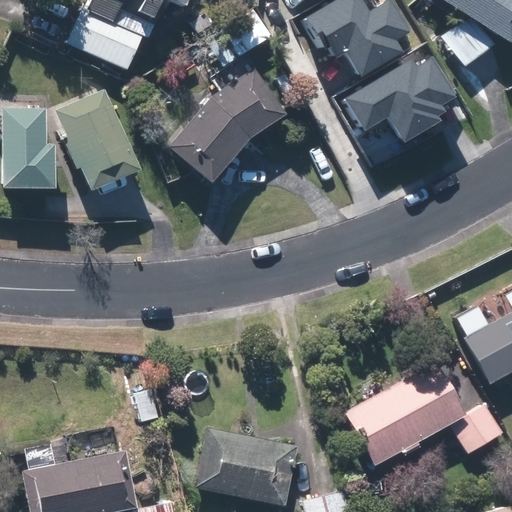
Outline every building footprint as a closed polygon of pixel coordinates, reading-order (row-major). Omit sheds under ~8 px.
[(383,33),(356,0),(335,0),(309,19),(341,63),(347,59),(358,79),(417,58),(399,27),(383,33)] [(511,0),(444,0),(506,37),(511,26),(511,0)] [(135,37),(82,10),(70,33),(123,61),(135,37)] [(262,37),(244,11),(211,33),(229,59),(262,37)] [(274,93),(237,59),(166,139),(203,172),(274,93)] [(99,91),(51,119),(88,182),(136,154),(99,91)] [(42,106),(0,105),(0,178),(43,179),(42,106)] [(483,375),(511,358),(511,305),(460,334),(483,375)] [(460,411),(428,355),(343,402),(374,457),(448,415),(466,449),(499,430),(481,399),(460,411)] [(155,385),(135,391),(143,419),(163,413),(155,385)] [(295,437),(205,422),(195,482),(285,498),(295,437)] [(120,449),(21,469),(29,511),(82,511),(131,502),(120,449)] [(343,511),(336,487),(300,498),(303,511),(343,511)] [(510,511),(507,499),(475,507),(475,511),(510,511)] [(174,511),(172,500),(133,509),(133,511),(174,511)]
